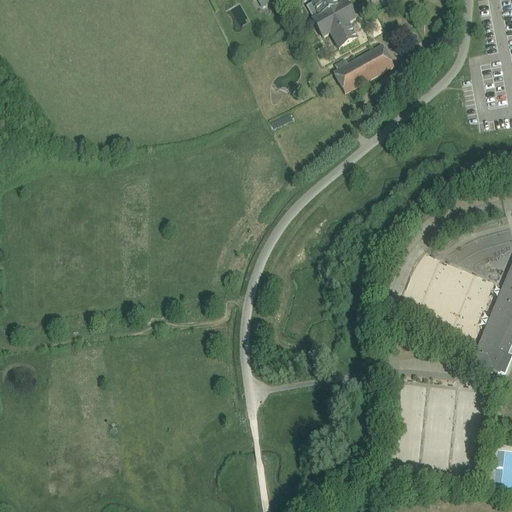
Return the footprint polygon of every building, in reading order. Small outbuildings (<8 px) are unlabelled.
[(310,0),(320,17),(338,7),(334,0),(310,0)] [(345,3),(338,7),(320,17),(313,21),(323,39),(330,35),(339,51),(357,41),(348,25),(355,21),(345,3)] [(394,68),(382,47),(347,67),(344,61),(334,67),(336,72),(333,74),(345,95),(394,68)] [(511,356),(506,354),(511,339),(511,267),(505,286),(504,287),(493,315),(485,332),(478,351),(482,353),(481,355),(477,353),(474,359),(474,360),(471,366),(472,367),(492,375),(494,371),(498,373),(500,374),(505,376),(511,358),(511,356)] [(442,345),(436,341),(431,350),(438,353),(442,345)] [(474,342),(467,344),(470,352),(477,349),(474,342)]
